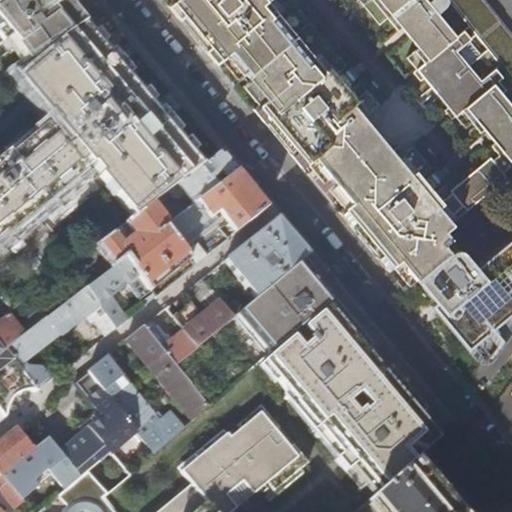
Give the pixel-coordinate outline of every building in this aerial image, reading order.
[(84,27),(69,8),(62,0),(0,0),(0,84),(14,75),(84,27)] [(79,0),(62,0),(69,8),(79,0)] [(282,143),(307,174),(320,164),(338,186),(343,192),(331,202),(340,213),(364,242),(403,289),(415,279),(455,245),(443,230),(507,179),(502,172),(511,164),(511,106),(500,93),(511,83),(511,82),(498,64),(479,80),(455,51),(475,35),(468,26),(455,36),(424,0),(163,0),(186,27),(216,63),(250,104),(282,143)] [(448,0),(468,26),(475,35),(498,64),(511,82),(511,37),(483,0),(448,0)] [(201,168),(84,26),(84,27),(14,75),(48,117),(50,115),(59,125),(50,132),(46,127),(11,156),(9,153),(0,159),(0,248),(37,214),(85,173),(85,172),(92,165),(100,175),(98,176),(133,219),(154,204),(164,196),(201,168)] [(221,152),(201,168),(164,196),(167,199),(173,195),(177,196),(182,192),(192,205),(237,171),(228,161),(221,152)] [(252,189),(237,171),(192,205),(168,222),(164,226),(177,243),(218,211),(236,234),(268,208),(252,189)] [(168,222),(154,204),(133,219),(94,249),(109,268),(126,256),(150,288),(188,257),(182,249),(177,243),(164,226),(168,222)] [(77,262),(37,214),(0,248),(0,297),(11,312),(77,262)] [(224,261),(255,300),(299,261),(307,255),(291,236),(277,219),(249,242),(224,261)] [(511,235),(473,267),(455,245),(415,279),(478,355),(480,357),(483,357),(485,356),(486,354),(511,317),(511,235)] [(182,249),(188,257),(195,266),(206,257),(194,240),(182,249)] [(270,356),(333,302),(316,281),(299,261),(255,300),(235,317),(270,356)] [(210,290),(201,279),(192,286),(201,297),(210,290)] [(44,319),(44,320),(58,337),(83,317),(98,306),(83,288),(44,319)] [(179,329),(182,332),(196,351),(232,320),(213,293),(203,300),(208,306),(202,311),(179,329)] [(179,329),(202,311),(194,300),(171,317),(179,329)] [(345,316),(334,304),(263,364),(287,393),(285,400),(295,403),(317,429),(388,367),(372,349),(345,316)] [(116,329),(103,313),(98,306),(83,317),(89,324),(92,322),(105,338),(116,329)] [(23,364),(58,337),(44,320),(5,351),(36,391),(37,391),(51,380),(41,368),(26,367),(23,364)] [(151,320),(142,327),(176,368),(196,351),(182,332),(169,343),(151,320)] [(176,368),(142,327),(125,340),(160,383),(176,369),(176,368)] [(36,391),(5,351),(3,352),(0,354),(0,411),(5,417),(6,411),(7,406),(11,400),(15,396),(22,393),(26,391),(32,391),(37,391),(36,391)] [(96,364),(87,371),(136,433),(156,417),(130,385),(115,396),(108,388),(122,376),(106,356),(96,364)] [(338,453),(408,391),(402,385),(388,367),(317,429),(338,453)] [(208,408),(176,369),(160,383),(193,422),(208,408)] [(142,441),(136,434),(136,433),(87,371),(73,382),(101,414),(104,418),(99,423),(96,419),(86,427),(108,456),(110,454),(130,478),(154,456),(142,441)] [(115,396),(130,385),(122,376),(108,388),(115,396)] [(414,444),(401,430),(423,411),(415,400),(408,391),(338,453),(339,455),(333,460),(359,491),(363,488),(372,499),(413,464),(403,453),(414,444)] [(246,492),(295,449),(261,409),(238,428),(242,433),(230,442),(226,438),(181,476),(191,487),(162,511),(224,511),(231,506),(224,498),(239,484),(246,492)] [(99,423),(104,418),(101,414),(96,419),(99,423)] [(142,441),(162,424),(156,417),(136,433),(136,434),(142,441)] [(108,456),(86,427),(74,438),(77,441),(61,454),(81,478),(108,456)] [(8,434),(0,440),(0,477),(33,451),(15,429),(8,434)] [(41,445),(33,451),(0,477),(22,504),(28,511),(40,511),(47,507),(81,478),(61,454),(48,438),(41,445)] [(303,473),(300,470),(307,464),(295,449),(246,492),(250,497),(265,484),(272,493),(287,480),(290,484),(303,473)] [(110,454),(108,456),(81,478),(47,507),(51,511),(68,511),(86,498),(94,508),(104,500),(130,478),(110,454)] [(454,511),(413,463),(413,464),(372,499),(368,502),(376,511),(454,511)] [(22,504),(0,477),(0,490),(2,499),(12,511),(22,504)] [(68,511),(113,511),(104,500),(94,508),(86,498),(68,511)]
